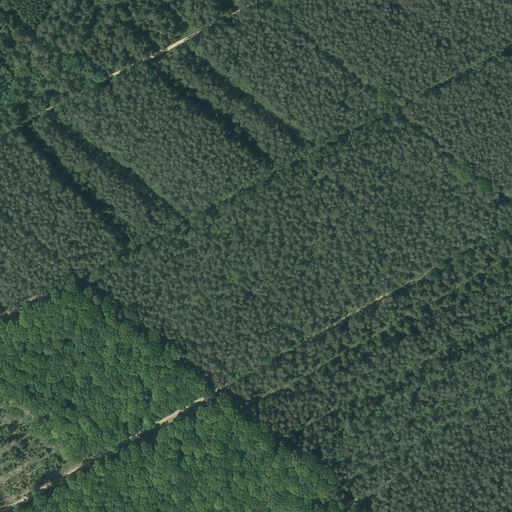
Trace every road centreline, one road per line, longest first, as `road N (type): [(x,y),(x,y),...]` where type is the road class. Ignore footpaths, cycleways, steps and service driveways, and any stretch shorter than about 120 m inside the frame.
road 1 (track): [(220,384),(511,225)]
road 2 (track): [(268,0),(0,133)]
road 3 (track): [(220,384),(0,202)]
road 4 (track): [(220,384),(0,509)]
road 5 (track): [(220,384),(376,511)]
road 6 (unknown): [(342,511),(511,410)]
